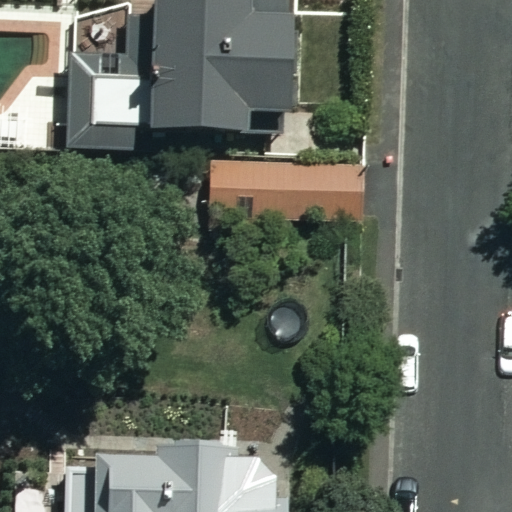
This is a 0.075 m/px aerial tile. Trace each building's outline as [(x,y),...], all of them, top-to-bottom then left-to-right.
[(282,0),(141,0),(143,66),(63,68),(65,158),(128,156),(128,148),(240,146),(239,128),(285,127),(282,0)] [(0,159),(48,160),(49,114),(0,113),(0,159)] [(307,170),(307,164),(207,164),(207,220),(307,220),(307,170)] [(198,165),(161,165),(161,215),(198,215),(198,165)] [(307,170),(307,220),(387,219),(387,170),(307,170)] [(232,435),(164,435),(164,464),(83,464),(83,473),(58,473),(58,511),(279,511),(279,467),(232,467),(232,435)]
